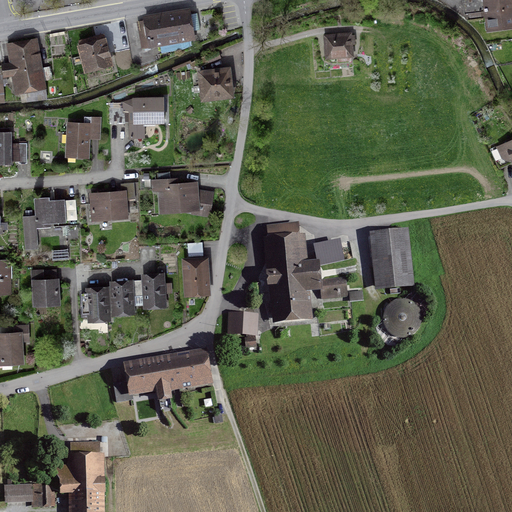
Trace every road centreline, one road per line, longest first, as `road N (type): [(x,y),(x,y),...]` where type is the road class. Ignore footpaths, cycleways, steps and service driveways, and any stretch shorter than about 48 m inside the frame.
road 1 (residential): [(0,387),(161,347),(197,330),(212,307),(229,206)]
road 2 (residential): [(229,206),(343,222),(511,195)]
road 3 (residential): [(229,206),(244,105),(240,0)]
road 4 (track): [(197,330),(259,511)]
road 5 (unclassified): [(179,0),(4,30)]
